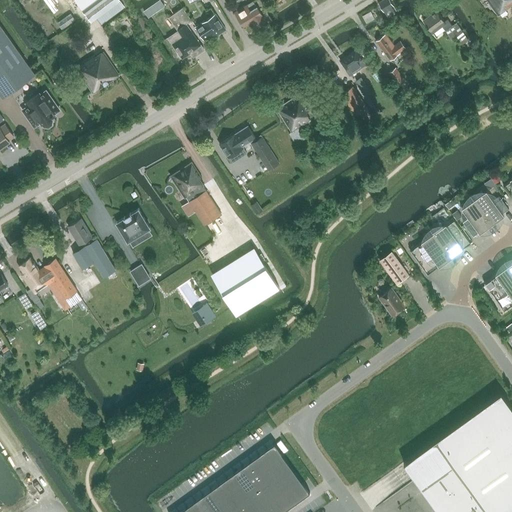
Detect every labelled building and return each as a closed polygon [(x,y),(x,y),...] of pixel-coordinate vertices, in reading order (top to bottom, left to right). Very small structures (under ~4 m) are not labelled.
[(74,0),(90,20),(100,13),(116,0),(74,0)] [(123,5),(119,0),(116,0),(100,13),(105,20),(123,5)] [(382,0),(378,3),(386,15),(387,17),(396,10),(389,0),(382,0)] [(511,0),(486,0),(498,16),(511,5),(511,0)] [(235,12),(242,24),(243,27),(252,22),(255,27),(265,21),(253,1),(235,12)] [(168,17),(174,24),(178,30),(167,37),(182,59),(190,53),(193,57),(204,49),(191,30),(186,24),(192,20),(183,7),(168,17)] [(423,20),(426,24),(427,26),(427,27),(429,31),(430,30),(432,33),(442,25),(446,31),(453,26),(448,19),(445,21),(438,10),(423,20)] [(362,16),(365,21),(367,23),(374,18),(369,11),(362,16)] [(71,13),(58,22),(63,29),(76,20),(71,13)] [(215,14),(200,24),(196,27),(204,40),(210,36),(211,39),(226,29),(215,14)] [(35,74),(1,25),(0,25),(0,93),(3,97),(35,74)] [(462,44),(468,40),(462,32),(461,32),(456,25),(451,29),(456,36),(462,44)] [(400,41),(393,47),(384,35),(377,40),(391,60),(398,55),(406,49),(400,41)] [(358,69),(366,63),(356,49),(340,60),(353,78),(358,75),(357,73),(360,71),(358,69)] [(93,92),(119,74),(103,51),(95,57),(94,55),(76,67),(93,92)] [(405,81),(403,78),(396,68),(385,75),(389,80),(393,78),(398,86),(405,81)] [(357,117),(369,108),(353,86),(341,94),(357,117)] [(28,106),(23,110),(34,126),(40,122),(42,124),(43,124),(44,126),(48,127),(51,124),(52,120),(51,118),(55,115),(54,114),(59,110),(46,91),(40,95),(39,93),(26,102),(28,106)] [(298,126),(310,119),(306,112),(310,110),(300,94),(277,108),(291,131),(289,132),(296,144),(306,138),(298,126)] [(8,140),(14,136),(5,124),(0,127),(0,148),(9,142),(8,140)] [(248,125),(219,144),(228,158),(245,147),(243,145),(256,137),(248,125)] [(279,163),(270,150),(263,137),(252,144),(268,170),(279,163)] [(204,226),(222,214),(203,186),(204,185),(201,179),(202,178),(192,162),(183,167),(182,166),(177,169),(178,171),(170,176),(185,199),(186,198),(204,226)] [(249,164),(238,166),(240,178),(250,176),(249,164)] [(474,199),(492,224),(504,215),(486,191),(474,199)] [(480,232),(492,224),(474,199),(462,208),(469,217),(463,222),(469,230),(473,236),(479,232),(480,232)] [(139,208),(116,222),(128,241),(150,227),(139,208)] [(80,245),(92,237),(81,219),(69,227),(80,245)] [(434,233),(451,257),(470,243),(454,221),(447,226),(446,224),(434,233)] [(428,274),(451,257),(434,233),(410,250),(428,274)] [(104,277),(116,270),(97,239),(73,253),(83,269),(94,262),(104,277)] [(260,247),(218,273),(239,306),(282,280),(260,247)] [(397,284),(400,282),(409,275),(391,250),(379,259),(397,284)] [(29,259),(18,266),(23,274),(22,275),(30,286),(31,285),(34,288),(28,292),(35,303),(40,300),(35,293),(54,280),(66,298),(78,290),(61,266),(47,275),(46,273),(45,272),(43,272),(41,272),(39,274),(29,259)] [(141,264),(130,271),(139,284),(150,277),(141,264)] [(502,307),(511,299),(511,271),(508,266),(484,283),(502,307)] [(0,294),(1,294),(0,292),(0,290),(8,285),(1,274),(0,274),(0,294)] [(379,296),(392,315),(404,306),(391,288),(379,296)] [(26,309),(33,305),(25,293),(18,297),(26,309)] [(212,307),(199,316),(201,320),(215,311),(212,307)] [(0,377),(7,390),(66,359),(62,359),(70,355),(69,346),(66,339),(70,337),(77,337),(78,336),(76,333),(86,328),(77,329),(71,319),(71,318),(69,314),(67,314),(49,323),(50,323),(10,344),(13,350),(14,361),(8,362),(0,366),(0,377)] [(416,479),(439,511),(505,511),(511,507),(511,407),(501,392),(404,462),(416,479)] [(274,442),(177,511),(281,511),(310,492),(274,442)]
